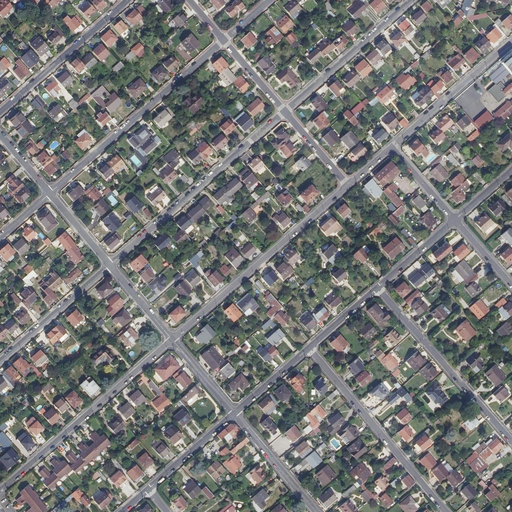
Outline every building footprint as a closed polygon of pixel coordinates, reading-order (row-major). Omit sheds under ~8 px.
[(13,7),(6,0),(1,0),(3,2),(0,4),(0,14),(2,17),(13,7)] [(96,11),(87,0),(78,8),(86,17),(89,15),(91,14),(92,15),(96,11)] [(94,0),(92,2),(99,11),(106,5),(102,0),(94,0)] [(175,7),(168,0),(161,0),(157,3),(166,14),(175,7)] [(220,0),(209,0),(217,10),(224,4),(220,0)] [(237,0),(235,0),(225,9),(232,17),(238,12),(238,11),(239,9),(240,11),(244,7),(237,0)] [(299,6),(294,0),(291,3),(292,4),(285,9),(291,16),(301,8),(299,6)] [(309,1),(308,0),(305,0),(299,6),(301,8),(309,1)] [(349,13),(355,20),(362,13),(361,12),(366,8),(362,3),(359,0),(355,0),(352,3),(354,5),(355,7),(349,13)] [(386,6),(380,0),(375,0),(370,6),(377,13),(386,6)] [(451,1),(450,0),(435,0),(442,8),(451,1)] [(464,0),(461,11),(467,13),(469,8),(471,0),(464,0)] [(321,7),(326,12),(328,10),(332,7),(327,1),(321,7)] [(432,8),(426,1),(420,7),(426,13),(432,8)] [(53,6),(49,2),(43,7),(47,11),(53,6)] [(140,4),(135,9),(142,17),(147,12),(140,4)] [(475,10),(469,8),(467,13),(466,17),(473,16),(475,10)] [(133,24),(142,17),(135,9),(126,17),(133,24)] [(466,17),(460,11),(459,9),(456,11),(459,14),(450,22),(454,27),(466,17)] [(425,16),(420,10),(411,17),(416,24),(425,16)] [(38,12),(30,18),(32,20),(36,17),(37,17),(40,14),(38,12)] [(180,28),(188,21),(181,13),(174,20),(180,28)] [(489,16),(486,13),(482,14),(473,16),(466,17),(470,21),(489,16)] [(83,22),(77,15),(70,20),(67,16),(63,20),(73,31),(83,22)] [(293,24),(286,15),(277,24),(284,32),(293,24)] [(508,31),(511,27),(511,18),(509,15),(501,23),(508,31)] [(412,28),(414,26),(407,19),(398,27),(406,35),(413,30),(412,28)] [(127,28),(120,21),(114,26),(121,34),(127,28)] [(351,21),(341,29),(348,37),(351,34),(352,36),(359,30),(351,21)] [(493,44),(504,34),(495,23),(492,26),(494,29),(486,36),(493,44)] [(60,37),(64,34),(56,26),(52,28),(55,32),(48,39),(52,45),(61,38),(60,37)] [(100,38),(108,47),(117,39),(109,30),(100,38)] [(284,37),(281,34),(276,38),(271,32),(270,33),(268,35),(270,37),(266,41),(270,46),(275,42),(276,44),(284,37)] [(285,38),(290,44),(293,41),(297,38),(292,32),(285,38)] [(241,40),(249,48),(257,41),(250,33),(241,40)] [(397,48),(406,40),(399,33),(390,40),(397,48)] [(199,44),(191,35),(182,43),(190,52),(199,44)] [(335,40),(332,43),(335,47),(338,50),(347,42),(342,35),(336,41),(335,40)] [(49,48),(39,37),(30,45),(40,56),(49,48)] [(491,46),(483,37),(474,45),(481,52),(485,48),(486,50),(491,46)] [(332,43),(329,39),(326,42),(325,41),(316,49),(321,55),(323,57),(328,52),(329,53),(335,47),(332,43)] [(376,49),(375,50),(380,57),(382,56),(382,57),(383,56),(390,50),(382,40),(374,48),(376,49)] [(442,43),(439,40),(432,47),(435,50),(442,43)] [(293,41),(290,44),(295,50),(298,47),(293,41)] [(93,52),(100,61),(109,53),(101,44),(93,52)] [(135,55),(135,56),(137,55),(139,52),(139,51),(143,48),(139,44),(135,47),(131,50),(131,51),(135,55)] [(185,62),(190,59),(182,44),(176,47),(185,62)] [(321,55),(316,49),(307,57),(312,63),(321,55)] [(478,56),(471,49),(463,55),(470,63),(478,56)] [(263,55),(260,50),(253,56),(257,61),(263,55)] [(372,66),(381,58),(380,57),(375,50),(366,58),(372,66)] [(393,52),(390,50),(383,56),(386,59),(393,52)] [(130,60),(135,55),(131,51),(126,56),(130,60)] [(423,59),(423,60),(430,54),(427,51),(426,52),(421,57),(423,59)] [(35,62),(39,59),(32,52),(23,60),(30,67),(31,68),(34,65),(35,67),(36,66),(35,64),(36,64),(35,62)] [(85,66),(88,69),(97,61),(90,54),(81,62),(85,66)] [(511,54),(501,64),(502,65),(509,73),(511,70),(511,54)] [(162,63),(170,72),(179,64),(172,56),(165,62),(165,61),(162,63)] [(275,69),(264,56),(257,62),(268,75),(271,73),(272,75),(276,71),(275,69)] [(455,71),(465,62),(461,58),(460,56),(451,64),(453,66),(451,67),(455,71)] [(227,67),(229,66),(221,57),(212,65),(220,73),(227,67)] [(423,59),(421,57),(418,60),(409,67),(412,69),(423,59)] [(4,58),(1,61),(7,68),(11,65),(4,58)] [(85,66),(81,62),(78,58),(70,65),(77,73),(85,66)] [(30,71),(19,59),(15,62),(18,65),(16,66),(18,68),(14,71),(21,79),(30,71)] [(363,77),(372,70),(363,60),(355,68),(363,77)] [(117,72),(124,65),(121,61),(113,68),(117,72)] [(488,75),(500,65),(498,63),(487,73),(488,75)] [(511,83),(506,89),(499,81),(509,73),(502,65),(488,78),(495,85),(487,91),(498,103),(506,96),(511,90),(511,100),(510,103),(508,101),(493,115),(494,117),(496,120),(499,118),(504,113),(506,111),(511,105),(511,83)] [(168,74),(161,66),(151,74),(158,82),(168,74)] [(220,73),(218,75),(227,85),(236,78),(227,67),(220,73)] [(299,81),(287,68),(276,77),(281,83),(286,80),(292,87),(299,81)] [(346,76),(342,80),(349,89),(360,79),(353,71),(349,74),(350,75),(347,77),(346,76)] [(57,80),(64,88),(73,80),(66,72),(57,80)] [(446,84),(452,78),(446,72),(443,75),(440,72),(437,74),(446,84)] [(391,83),(398,77),(396,74),(390,79),(390,78),(388,80),(391,83)] [(401,88),(402,87),(409,82),(411,85),(412,86),(416,82),(412,78),(411,79),(408,75),(406,76),(405,78),(402,75),(395,81),(401,88)] [(249,85),(240,76),(233,81),(242,92),(249,85)] [(0,83),(0,88),(4,93),(11,86),(9,83),(11,82),(7,77),(4,80),(3,78),(0,79),(0,81),(1,83),(0,83)] [(135,98),(146,87),(139,79),(127,89),(135,98)] [(337,81),(328,88),(334,94),(336,97),(345,90),(337,81)] [(434,94),(438,99),(440,97),(436,92),(443,86),(439,81),(434,86),(432,83),(427,87),(434,94)] [(54,82),(45,89),(53,98),(58,94),(56,91),(59,88),(54,82)] [(409,82),(402,87),(405,91),(411,85),(409,82)] [(87,91),(91,95),(98,88),(94,83),(86,90),(87,91)] [(120,105),(119,104),(122,101),(116,96),(113,98),(102,85),(98,88),(91,95),(103,109),(106,107),(110,112),(115,107),(116,108),(120,105)] [(80,97),(87,91),(86,90),(82,86),(76,91),(78,94),(77,94),(80,97)] [(378,95),(384,102),(384,103),(389,99),(387,97),(391,93),(387,87),(378,95)] [(427,87),(423,89),(418,93),(417,92),(411,97),(414,101),(414,103),(417,105),(418,105),(419,107),(434,94),(427,87)] [(191,111),(203,101),(197,94),(190,100),(188,98),(183,102),(191,111)] [(311,103),(319,112),(327,106),(318,96),(311,103)] [(41,106),(41,107),(45,104),(39,97),(35,100),(41,106)] [(74,110),(79,105),(74,99),(69,104),(74,110)] [(257,99),(246,109),(253,117),(264,107),(257,99)] [(349,112),(353,117),(358,113),(365,106),(362,104),(361,102),(349,112)] [(53,118),(58,114),(57,112),(62,108),(59,104),(49,113),(53,118)] [(218,107),(224,113),(227,110),(222,104),(218,107)] [(175,115),(168,107),(153,120),(160,128),(175,115)] [(227,110),(224,113),(230,121),(233,118),(227,110)] [(347,110),(342,114),(353,127),(358,122),(347,110)] [(10,120),(17,127),(25,120),(26,119),(19,111),(10,120)] [(389,111),(379,118),(389,132),(399,125),(389,111)] [(102,127),(111,118),(106,112),(102,115),(100,113),(97,115),(99,118),(97,120),(102,127)] [(254,124),(243,112),(234,120),(245,132),(254,124)] [(324,112),(322,114),(329,122),(331,120),(324,112)] [(487,112),(474,123),(479,129),(480,130),(493,119),(487,112)] [(504,113),(499,118),(502,121),(507,116),(504,113)] [(329,122),(322,114),(314,121),(321,129),(329,122)] [(454,124),(446,115),(443,118),(443,119),(436,126),(438,129),(442,133),(454,124)] [(462,129),(470,123),(464,116),(456,123),(462,129)] [(482,132),(496,120),(494,117),(493,119),(480,130),(482,132)] [(185,127),(190,132),(196,127),(200,124),(195,118),(185,127)] [(209,120),(207,118),(200,124),(196,127),(198,130),(209,120)] [(403,129),(409,124),(403,118),(398,123),(403,129)] [(235,127),(228,119),(220,127),(226,134),(231,130),(232,130),(235,127)] [(25,120),(17,127),(22,133),(20,134),(24,138),(34,130),(25,120)] [(364,128),(359,123),(354,126),(359,132),(364,128)] [(148,137),(151,134),(144,127),(135,135),(136,137),(134,139),(132,137),(128,140),(137,151),(140,149),(145,155),(157,145),(151,138),(150,139),(148,137)] [(196,127),(190,132),(188,134),(190,137),(198,130),(196,127)] [(79,138),(76,141),(82,148),(85,146),(87,146),(88,145),(88,143),(91,141),(88,138),(90,136),(84,129),(77,135),(79,138)] [(287,141),(290,138),(282,129),(276,135),(280,139),(277,142),(275,140),(271,143),(277,150),(279,148),(287,141)] [(442,133),(438,129),(429,137),(436,144),(441,140),(442,142),(447,138),(442,133)] [(480,130),(479,129),(467,139),(470,143),(482,132),(480,130)] [(323,137),(331,147),(339,140),(331,130),(323,137)] [(370,136),(377,144),(387,136),(382,130),(375,136),(370,131),(368,133),(370,136)] [(359,142),(350,131),(340,139),(350,150),(359,142)] [(228,141),(222,135),(211,145),(217,151),(228,141)] [(503,153),(511,145),(511,138),(509,135),(497,146),(503,153)] [(32,139),(25,145),(34,156),(40,151),(38,149),(39,147),(37,144),(32,139)] [(429,153),(417,140),(413,143),(413,144),(409,148),(416,156),(420,153),(424,158),(429,153)] [(129,154),(134,149),(127,141),(123,145),(121,144),(118,147),(122,152),(125,149),(129,154)] [(295,150),(287,141),(279,148),(287,157),(295,150)] [(204,142),(195,150),(202,158),(203,159),(207,156),(206,155),(211,150),(204,142)] [(360,144),(351,152),(358,160),(367,152),(360,144)] [(169,164),(168,165),(170,167),(172,169),(180,162),(176,158),(178,156),(173,150),(164,158),(169,164)] [(202,158),(195,150),(187,157),(194,165),(202,158)] [(40,162),(44,168),(52,161),(43,151),(37,157),(41,161),(40,162)] [(62,154),(67,160),(71,156),(66,151),(62,154)] [(452,157),(457,162),(458,163),(461,161),(460,160),(463,158),(458,152),(453,156),(452,157)] [(469,158),(476,165),(481,160),(475,153),(469,158)] [(453,165),(455,163),(458,166),(460,165),(457,162),(452,157),(450,154),(447,158),(453,165)] [(52,161),(44,168),(50,175),(60,167),(56,162),(61,157),(59,155),(52,161)] [(117,155),(107,163),(114,171),(115,172),(124,164),(117,155)] [(303,171),(311,164),(308,160),(307,160),(303,156),(296,163),(303,171)] [(262,162),(257,157),(253,160),(254,161),(249,165),(256,173),(265,165),(262,162)] [(440,158),(432,165),(434,167),(442,159),(440,157),(440,158)] [(382,187),(399,172),(390,162),(374,177),(382,187)] [(114,171),(107,163),(99,171),(105,179),(114,171)] [(430,172),(439,183),(448,175),(439,165),(430,172)] [(170,167),(159,176),(165,184),(168,181),(173,177),(175,178),(178,175),(172,169),(170,167)] [(257,180),(247,169),(239,176),(243,180),(242,181),(249,188),(257,180)] [(456,188),(465,181),(459,174),(456,177),(455,176),(449,181),(451,182),(456,188)] [(180,178),(185,184),(188,181),(183,175),(180,178)] [(14,194),(24,186),(20,182),(19,183),(15,177),(9,182),(11,185),(8,187),(14,194)] [(243,186),(235,178),(224,188),(230,196),(231,197),(243,186)] [(374,197),(382,190),(371,179),(364,186),(365,187),(362,190),(367,195),(370,193),(374,197)] [(465,198),(464,197),(464,196),(461,192),(469,185),(465,181),(456,188),(450,194),(457,203),(461,200),(462,201),(465,198)] [(293,184),(291,182),(284,187),(288,191),(290,189),(289,187),(293,184)] [(402,204),(403,203),(393,192),(397,188),(393,183),(383,192),(398,208),(401,205),(402,204)] [(68,194),(74,201),(84,192),(78,185),(68,194)] [(31,194),(24,186),(13,195),(20,203),(31,194)] [(91,186),(84,192),(87,195),(86,196),(92,203),(101,196),(94,189),(91,186)] [(317,193),(311,186),(299,196),(306,203),(317,193)] [(165,194),(159,187),(147,198),(155,206),(160,202),(159,200),(165,194)] [(224,188),(223,187),(212,197),(219,205),(230,196),(224,188)] [(251,195),(256,201),(260,197),(255,191),(251,195)] [(270,194),(267,191),(260,197),(256,201),(259,204),(270,194)] [(291,199),(288,194),(284,197),(281,194),(276,198),(283,206),(291,199)] [(112,195),(107,198),(113,206),(118,202),(112,195)] [(511,205),(511,202),(505,195),(502,197),(510,207),(511,205)] [(419,209),(425,204),(418,196),(412,202),(419,209)] [(206,197),(198,204),(199,205),(204,210),(211,203),(206,197)] [(141,207),(133,198),(126,204),(134,214),(141,207)] [(101,200),(93,207),(101,216),(109,208),(101,200)] [(496,216),(506,207),(499,200),(492,206),(492,205),(489,208),(496,216)] [(259,204),(256,201),(248,208),(251,211),(259,204)] [(393,212),(397,209),(391,202),(387,205),(393,212)] [(2,205),(2,204),(0,205),(0,218),(1,219),(9,212),(2,205)] [(300,213),(303,210),(302,208),(298,204),(295,207),(300,213)] [(406,208),(402,204),(401,205),(402,206),(391,216),(389,218),(395,225),(399,222),(396,218),(405,210),(404,209),(406,208)] [(199,205),(187,215),(194,222),(205,212),(204,210),(199,205)] [(303,210),(307,214),(310,211),(305,205),(302,208),(303,210)] [(350,212),(344,205),(336,212),(342,219),(350,212)] [(141,209),(143,212),(148,218),(152,214),(147,208),(145,206),(141,209)] [(251,211),(248,208),(241,215),(249,223),(256,217),(251,211)] [(57,223),(47,210),(38,217),(48,230),(57,223)] [(419,220),(422,223),(424,222),(429,228),(436,222),(427,212),(419,220)] [(194,222),(187,215),(187,214),(184,217),(184,216),(176,223),(182,230),(183,232),(194,222)] [(283,228),(290,222),(282,214),(278,217),(276,215),(272,219),(275,222),(276,221),(283,228)] [(107,215),(104,218),(105,220),(97,227),(100,231),(112,220),(110,219),(107,215)] [(475,223),(483,232),(494,224),(486,215),(483,218),(482,217),(480,219),(475,223)] [(338,226),(332,218),(320,229),(326,236),(338,226)] [(228,231),(236,224),(233,221),(230,224),(225,228),(228,231)] [(379,224),(377,226),(382,232),(389,225),(385,221),(380,225),(379,224)] [(484,233),(486,236),(495,227),(493,225),(484,233)] [(25,230),(21,234),(28,241),(36,234),(28,226),(25,228),(26,229),(25,230)] [(380,231),(377,227),(369,235),(372,238),(380,231)] [(216,237),(222,231),(220,228),(214,234),(216,237)] [(403,229),(399,232),(405,239),(409,236),(403,229)] [(507,242),(510,246),(511,243),(511,231),(509,229),(501,236),(505,240),(506,239),(507,241),(507,242)] [(183,232),(182,230),(173,238),(180,246),(184,243),(186,246),(192,242),(183,232)] [(111,250),(123,239),(117,232),(105,243),(111,250)] [(153,243),(161,251),(172,242),(164,233),(153,243)] [(74,244),(75,244),(67,236),(60,242),(68,250),(74,244)] [(22,238),(13,246),(21,255),(29,247),(22,238)] [(391,258),(403,247),(395,238),(382,249),(391,258)] [(198,245),(202,249),(207,245),(203,241),(198,245)] [(258,248),(253,243),(251,245),(250,244),(240,252),(246,259),(256,251),(255,250),(258,248)] [(342,257),(332,245),(329,248),(328,247),(328,245),(327,243),(325,243),(321,247),(321,249),(322,250),(324,250),(325,251),(322,254),(332,265),(342,257)] [(8,244),(0,251),(0,254),(5,261),(8,258),(10,261),(15,256),(13,254),(14,253),(8,244)] [(77,248),(74,244),(68,250),(66,251),(72,258),(71,259),(76,265),(77,264),(84,258),(79,251),(76,248),(77,248)] [(452,250),(450,248),(450,246),(448,244),(446,244),(445,244),(433,255),(438,262),(452,250)] [(465,249),(462,245),(453,253),(455,256),(453,258),(457,262),(459,260),(468,252),(465,249)] [(511,246),(501,255),(508,263),(511,259),(511,246)] [(234,249),(225,257),(234,267),(239,263),(238,262),(242,259),(234,249)] [(285,258),(283,260),(285,262),(289,267),(300,257),(292,249),(284,256),(285,258)] [(366,254),(361,249),(352,257),(356,260),(357,259),(361,263),(368,256),(366,254)] [(195,250),(186,258),(189,261),(197,253),(195,250)] [(197,253),(189,261),(195,268),(199,265),(196,261),(203,255),(201,252),(200,251),(197,253)] [(130,264),(137,272),(138,272),(145,265),(148,263),(141,255),(130,264)] [(182,266),(189,261),(186,258),(185,257),(179,263),(182,266)] [(464,280),(473,272),(463,260),(454,268),(455,270),(464,280)] [(283,279),(293,271),(289,267),(285,262),(275,270),(283,279)] [(28,274),(33,270),(29,264),(23,269),(28,274)] [(76,265),(64,275),(66,278),(72,273),(71,272),(78,266),(77,264),(76,265)] [(422,272),(419,274),(425,281),(434,272),(428,265),(422,271),(422,272)] [(233,269),(229,266),(227,268),(225,266),(220,270),(225,276),(233,269)] [(64,275),(61,278),(63,281),(68,285),(70,283),(70,282),(81,272),(78,268),(72,273),(66,278),(64,275)] [(139,276),(145,283),(154,275),(147,268),(139,276)] [(346,275),(340,269),(332,276),(337,281),(336,283),(339,287),(344,283),(341,280),(346,275)] [(24,278),(22,279),(26,284),(29,287),(29,288),(34,284),(29,279),(33,275),(36,273),(33,270),(28,274),(24,278)] [(52,276),(45,283),(53,292),(57,288),(56,287),(60,284),(63,281),(61,278),(54,270),(50,273),(52,276)] [(275,275),(271,270),(269,271),(264,275),(269,280),(275,275)] [(464,280),(455,270),(451,273),(460,283),(464,280)] [(222,279),(216,271),(212,274),(209,271),(204,275),(207,278),(215,287),(222,279)] [(177,282),(183,277),(179,273),(174,278),(177,282)] [(188,283),(192,288),(201,280),(195,273),(186,281),(188,283)] [(419,274),(409,282),(415,289),(418,286),(418,285),(421,283),(422,283),(425,281),(419,274)] [(474,282),(478,278),(475,274),(466,282),(469,286),(466,288),(473,296),(481,290),(474,282)] [(161,292),(167,287),(158,277),(148,285),(153,290),(157,287),(161,292)] [(191,292),(185,285),(188,283),(186,281),(183,277),(177,282),(178,284),(174,288),(184,299),(191,292)] [(305,284),(307,287),(311,283),(314,281),(311,278),(304,284),(305,284)] [(264,287),(258,280),(254,283),(260,290),(264,287)] [(113,290),(106,282),(99,289),(102,292),(100,294),(103,298),(113,290)] [(53,292),(45,283),(42,285),(42,284),(40,286),(47,295),(43,298),(48,303),(57,296),(53,292)] [(403,283),(400,286),(395,290),(402,298),(410,290),(403,283)] [(26,290),(21,294),(25,300),(22,302),(27,308),(30,305),(29,304),(37,297),(29,288),(29,287),(26,284),(24,286),(24,288),(26,290)] [(405,301),(410,307),(412,305),(422,296),(416,290),(405,301)] [(21,301),(14,292),(11,295),(18,303),(21,301)] [(273,315),(282,307),(282,308),(286,305),(280,298),(276,301),(268,292),(265,295),(266,296),(264,298),(272,308),(265,314),(270,319),(274,316),(273,315)] [(235,304),(237,306),(249,295),(248,293),(235,304)] [(335,306),(341,301),(334,293),(325,301),(331,309),(334,305),(335,306)] [(115,315),(124,307),(122,304),(124,302),(118,295),(109,302),(112,306),(106,311),(112,317),(115,315)] [(256,303),(249,295),(237,306),(244,313),(249,309),(251,307),(255,311),(258,307),(255,303),(256,303)] [(422,296),(412,305),(416,310),(415,311),(418,315),(430,305),(422,296)] [(489,310),(480,299),(470,307),(480,318),(489,310)] [(501,307),(506,302),(503,299),(495,305),(499,309),(501,307)] [(511,314),(511,305),(510,303),(509,302),(507,304),(503,308),(501,307),(499,309),(497,310),(506,320),(511,314)] [(180,309),(178,307),(169,315),(176,322),(184,314),(183,312),(188,307),(186,304),(180,309)] [(382,313),(373,304),(366,311),(378,324),(388,316),(384,312),(382,313)] [(450,314),(442,304),(430,313),(433,316),(440,323),(450,314)] [(240,315),(231,305),(224,312),(233,321),(240,315)] [(281,326),(291,318),(282,308),(274,316),(270,319),(273,322),(276,319),(281,326)] [(312,318),(317,323),(319,321),(320,322),(328,314),(323,308),(312,318)] [(24,309),(15,316),(22,324),(30,317),(24,309)] [(83,318),(75,310),(67,318),(74,326),(83,318)] [(120,322),(123,325),(131,319),(124,310),(113,320),(117,324),(120,322)] [(308,331),(317,323),(312,318),(309,314),(300,322),(308,331)] [(267,327),(269,325),(271,328),(275,325),(273,322),(270,319),(265,324),(267,327)] [(464,343),(475,333),(463,319),(452,329),(464,343)] [(12,320),(4,327),(9,333),(10,334),(18,327),(12,320)] [(511,329),(511,328),(506,322),(496,331),(502,338),(511,329)] [(376,330),(369,323),(359,332),(365,339),(376,330)] [(2,325),(0,326),(0,340),(2,339),(3,340),(7,337),(6,336),(9,333),(4,327),(2,325)] [(52,344),(66,332),(61,327),(60,327),(58,325),(45,336),(52,344)] [(138,337),(134,331),(132,328),(130,330),(128,326),(118,333),(122,337),(124,340),(127,344),(133,340),(138,337)] [(204,344),(215,335),(206,326),(201,331),(202,332),(195,338),(200,344),(202,343),(204,344)] [(277,327),(265,337),(271,345),(284,334),(277,327)] [(400,337),(393,329),(388,333),(385,336),(382,338),(384,341),(386,340),(391,345),(400,337)] [(244,342),(246,341),(237,331),(235,333),(242,341),(243,340),(244,342)] [(338,352),(348,343),(340,334),(331,343),(338,352)] [(244,352),(251,346),(247,343),(243,346),(241,349),(244,352)] [(380,354),(373,345),(369,349),(379,360),(383,356),(381,353),(380,354)] [(278,353),(272,346),(266,351),(272,358),(278,353)] [(114,359),(105,347),(92,358),(97,365),(103,359),(105,359),(109,363),(114,359)] [(205,362),(213,371),(218,367),(224,362),(211,348),(203,355),(208,360),(205,362)] [(266,351),(264,349),(258,354),(265,362),(268,359),(270,361),(273,359),(272,358),(266,351)] [(40,367),(49,360),(41,350),(32,358),(40,367)] [(224,362),(218,367),(227,377),(234,371),(227,364),(237,355),(234,352),(229,357),(224,362)] [(424,361),(416,352),(406,360),(414,369),(424,361)] [(387,354),(380,361),(382,364),(384,363),(390,369),(388,371),(391,374),(397,368),(399,367),(387,354)] [(483,367),(479,362),(477,360),(478,359),(474,354),(466,362),(475,373),(476,373),(483,367)] [(21,357),(13,364),(24,376),(35,366),(31,362),(29,364),(26,362),(25,363),(21,357)] [(178,367),(170,357),(162,364),(155,370),(163,379),(178,367)] [(364,367),(356,358),(348,365),(351,368),(353,371),(351,372),(353,376),(364,367)] [(436,372),(427,363),(419,370),(428,380),(436,372)] [(11,366),(2,374),(3,375),(13,387),(14,387),(17,384),(13,380),(18,375),(11,366)] [(39,376),(41,373),(35,367),(33,369),(39,376)] [(397,368),(391,374),(394,377),(400,372),(399,370),(397,368)] [(492,391),(501,383),(489,369),(480,377),(492,391)] [(182,372),(179,370),(172,376),(184,388),(191,382),(182,372)] [(371,379),(364,371),(356,379),(362,386),(371,379)] [(301,378),(298,374),(294,378),(293,376),(288,381),(298,393),(303,388),(299,384),(304,380),(302,377),(301,378)] [(11,389),(13,387),(3,375),(1,377),(0,377),(0,376),(0,391),(7,385),(11,389)] [(242,390),(249,384),(241,375),(229,385),(234,390),(239,386),(242,390)] [(90,397),(99,389),(89,377),(80,385),(90,397)] [(326,384),(321,379),(316,383),(317,385),(314,387),(321,396),(324,393),(324,392),(327,389),(324,386),(326,384)] [(401,386),(396,380),(393,383),(397,389),(401,386)] [(159,395),(160,394),(162,393),(161,392),(158,388),(152,381),(149,384),(159,395)] [(438,390),(441,388),(436,383),(434,384),(425,392),(435,403),(437,402),(439,400),(442,403),(447,399),(441,391),(440,392),(438,390)] [(378,384),(368,393),(372,397),(375,394),(376,395),(376,397),(378,400),(380,400),(387,394),(378,384)] [(46,385),(38,392),(39,394),(42,390),(44,393),(49,388),(46,385)] [(180,400),(185,406),(187,404),(186,403),(197,393),(198,394),(201,392),(195,385),(188,392),(188,393),(180,400)] [(290,394),(283,385),(274,393),(282,402),(290,394)] [(411,391),(408,394),(401,386),(397,389),(386,399),(390,404),(400,396),(401,397),(402,396),(408,402),(412,398),(415,395),(411,391)] [(500,402),(509,395),(502,386),(492,394),(496,398),(500,402)] [(82,401),(73,391),(65,398),(74,408),(82,401)] [(145,398),(138,391),(129,399),(136,406),(145,398)] [(164,407),(170,402),(162,393),(160,394),(162,397),(160,399),(159,398),(156,400),(157,402),(154,404),(157,408),(162,404),(164,407)] [(267,397),(257,405),(264,413),(274,405),(267,397)] [(69,406),(62,398),(53,405),(60,414),(69,406)] [(135,411),(128,403),(119,411),(126,419),(135,411)] [(309,412),(305,415),(312,423),(316,420),(313,416),(317,413),(321,418),(325,414),(318,405),(309,412)] [(403,424),(411,417),(404,408),(396,415),(396,416),(395,416),(398,419),(399,418),(403,424)] [(59,418),(52,409),(43,416),(51,425),(59,418)] [(182,426),(190,419),(182,409),(174,416),(182,426)] [(431,425),(433,423),(422,410),(420,412),(431,425)] [(5,434),(10,440),(14,437),(6,427),(10,423),(12,425),(18,420),(13,414),(0,425),(0,428),(2,431),(5,434)] [(332,436),(340,429),(338,426),(344,421),(338,414),(329,421),(332,426),(327,430),(332,436)] [(470,429),(479,422),(472,415),(464,422),(470,429)] [(271,433),(277,428),(268,417),(261,424),(266,429),(271,433)] [(115,435),(126,426),(119,418),(108,427),(115,435)] [(43,429),(37,422),(30,428),(36,435),(43,429)] [(310,427),(313,430),(317,427),(319,425),(317,422),(310,427)] [(230,424),(217,436),(220,440),(228,433),(233,439),(239,433),(238,431),(239,430),(235,425),(230,424)] [(405,425),(398,432),(406,440),(413,434),(405,425)] [(173,444),(182,436),(173,426),(164,434),(173,444)] [(293,426),(284,433),(286,436),(285,437),(289,440),(290,439),(292,442),(301,435),(293,426)] [(309,434),(312,431),(308,426),(303,430),(307,435),(309,434)] [(338,435),(347,445),(358,435),(354,430),(354,431),(349,426),(338,435)] [(90,437),(102,451),(104,450),(105,449),(106,449),(111,444),(105,437),(102,440),(95,433),(90,437)] [(0,438),(0,441),(7,449),(13,443),(10,440),(5,434),(0,438)] [(430,442),(424,435),(415,442),(418,445),(413,450),(417,454),(430,442)] [(439,444),(446,438),(443,435),(437,441),(439,444)] [(33,444),(28,437),(21,443),(27,449),(33,444)] [(99,454),(102,451),(90,437),(90,438),(96,445),(93,447),(90,450),(89,449),(84,443),(78,448),(84,455),(83,456),(89,463),(92,460),(93,459),(99,454)] [(248,441),(246,437),(230,451),(233,454),(248,441)] [(135,439),(127,447),(128,448),(129,447),(132,449),(139,443),(135,439)] [(361,444),(357,439),(347,448),(356,458),(365,450),(361,444)] [(487,446),(493,452),(493,453),(502,445),(496,439),(487,446)] [(169,451),(160,440),(151,447),(161,458),(169,451)] [(311,450),(304,442),(295,449),(302,457),(311,450)] [(475,472),(480,478),(483,475),(481,472),(479,470),(486,464),(487,464),(484,460),(493,452),(487,446),(485,443),(481,447),(478,443),(472,448),(476,451),(465,460),(475,472)] [(220,453),(223,457),(229,452),(226,448),(220,453)] [(18,458),(10,449),(1,458),(9,467),(18,458)] [(319,457),(314,451),(294,468),(297,472),(308,462),(313,468),(321,461),(318,458),(319,457)] [(87,464),(89,463),(83,456),(81,458),(78,460),(72,453),(66,458),(72,465),(70,467),(71,469),(72,470),(75,474),(80,470),(81,469),(82,468),(87,464)] [(153,462),(145,453),(137,460),(145,469),(153,462)] [(428,469),(436,463),(428,453),(420,460),(428,469)] [(110,460),(119,471),(122,468),(113,457),(110,460)] [(230,457),(222,464),(232,475),(234,473),(234,470),(240,465),(238,462),(234,457),(232,459),(230,457)] [(382,467),(389,460),(386,457),(377,464),(380,468),(382,467)] [(397,461),(393,457),(389,460),(382,467),(383,468),(385,471),(397,461)] [(71,469),(70,467),(66,463),(62,466),(62,465),(56,458),(50,463),(57,471),(51,475),(45,468),(39,473),(45,480),(42,483),(48,490),(53,485),(54,485),(55,484),(64,476),(65,475),(71,469)] [(198,463),(194,458),(188,463),(192,468),(198,463)] [(224,470),(216,461),(204,470),(213,479),(224,470)] [(351,467),(347,470),(357,482),(358,484),(371,474),(369,471),(368,472),(361,462),(353,469),(351,467)] [(431,471),(440,481),(445,477),(451,472),(447,467),(445,469),(440,464),(431,471)] [(479,470),(481,472),(488,466),(486,464),(479,470)] [(142,473),(135,465),(126,473),(133,481),(142,473)] [(334,475),(326,465),(314,474),(318,478),(319,478),(324,484),(334,475)] [(257,483),(264,477),(259,471),(261,470),(257,466),(256,467),(255,467),(244,475),(248,480),(250,477),(254,481),(257,483)] [(462,479),(454,469),(451,472),(445,477),(453,486),(462,479)] [(126,479),(119,471),(109,479),(116,488),(126,479)] [(409,489),(415,483),(409,475),(402,481),(409,489)] [(377,493),(379,492),(384,488),(388,484),(386,482),(387,481),(385,478),(383,478),(381,476),(374,481),(377,485),(373,489),(377,493)] [(498,479),(496,477),(486,485),(483,488),(481,490),(482,491),(492,483),(493,484),(498,479)] [(394,488),(400,484),(396,479),(390,483),(394,488)] [(483,488),(486,485),(482,480),(478,483),(483,488)] [(193,482),(189,486),(184,490),(192,499),(201,491),(201,490),(193,482)] [(342,494),(344,498),(359,485),(358,484),(357,482),(342,494)] [(469,500),(477,494),(468,484),(461,490),(469,500)] [(496,496),(499,493),(492,485),(489,487),(491,490),(485,495),(490,502),(496,496)] [(43,505),(42,503),(38,499),(33,492),(32,491),(28,486),(21,492),(23,495),(16,501),(20,507),(27,502),(28,501),(31,504),(33,507),(26,511),(45,511),(47,510),(46,509),(43,506),(43,505)] [(179,491),(175,486),(170,490),(175,495),(179,491)] [(201,490),(201,491),(209,500),(213,496),(204,487),(201,490)] [(366,489),(364,491),(365,491),(366,493),(371,499),(374,496),(372,494),(367,488),(366,489)] [(90,503),(77,489),(76,490),(77,491),(72,495),(77,502),(79,501),(81,503),(85,507),(90,503)] [(267,496),(262,489),(248,501),(251,505),(254,502),(260,509),(264,504),(261,501),(267,496)] [(109,500),(113,497),(106,490),(103,492),(103,493),(93,502),(100,510),(110,501),(109,500)] [(337,499),(329,490),(318,499),(326,508),(337,499)] [(376,495),(374,496),(371,499),(373,501),(378,497),(386,506),(391,501),(385,493),(382,496),(381,494),(379,492),(377,493),(376,495)] [(179,511),(187,505),(179,496),(171,502),(179,511)] [(415,502),(410,496),(399,504),(405,511),(413,511),(417,509),(413,504),(415,502)] [(355,511),(358,510),(348,500),(340,507),(344,511),(355,511)] [(234,511),(235,511),(233,508),(236,506),(231,501),(229,503),(218,511),(234,511)] [(478,511),(480,510),(478,507),(478,506),(474,502),(467,508),(470,511),(478,511)]
